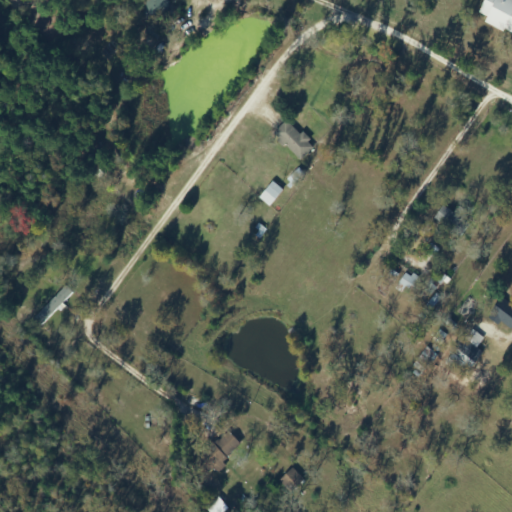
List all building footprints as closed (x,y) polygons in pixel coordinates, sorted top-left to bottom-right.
[(163,0),(143,0),(143,18),(164,18),(163,0)] [(511,0),(482,0),(477,15),(484,17),(482,24),(511,35),(511,32),(511,0)] [(108,61),(118,50),(111,44),(101,55),(108,61)] [(299,162),(312,149),(284,122),(271,135),(299,162)] [(280,192),(270,184),(258,199),(268,207),(280,192)] [(432,217),(456,240),(468,227),(461,220),(466,215),(458,207),(451,215),(442,206),(432,217)] [(395,285),(410,298),(421,286),(407,273),(395,285)] [(71,294),(64,287),(33,319),(40,326),(71,294)] [(511,302),(492,302),(492,324),(511,324),(511,302)] [(480,342),(474,334),(448,353),(461,372),(482,357),(474,347),(480,342)] [(219,476),(229,466),(224,461),(239,446),(225,432),(200,458),(219,476)] [(291,495),(303,482),(290,469),(278,482),(291,495)]
